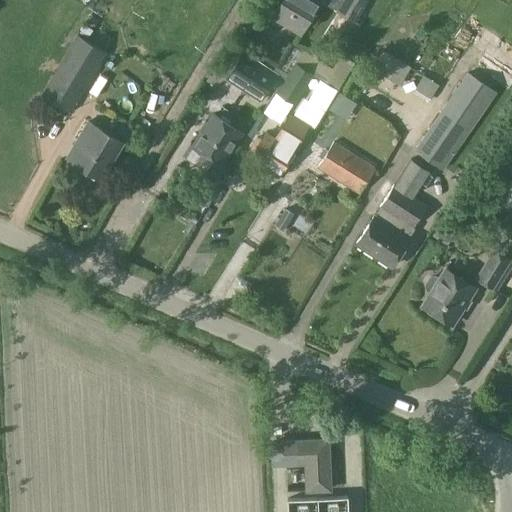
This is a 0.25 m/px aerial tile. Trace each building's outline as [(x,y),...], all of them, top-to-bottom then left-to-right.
[(300,34),(320,2),(316,0),(282,0),(278,7),(273,3),(267,14),(300,34)] [(366,0),(343,0),(337,10),(355,20),(366,0)] [(72,111),(108,52),(78,34),(42,92),(72,111)] [(268,86),(277,73),(272,69),(242,50),(226,75),(261,98),(268,86)] [(399,84),(409,67),(383,50),(372,67),(399,84)] [(507,88),(511,80),(511,71),(484,53),(475,66),(507,88)] [(153,55),(149,64),(172,74),(176,64),(153,55)] [(311,72),(294,62),(278,91),(295,101),(311,72)] [(277,73),(268,86),(276,91),(286,74),(274,66),(272,69),(277,73)] [(159,104),(173,78),(157,69),(143,95),(159,104)] [(443,163),(495,89),(470,71),(418,146),(443,163)] [(406,91),(423,102),(434,86),(417,74),(406,91)] [(193,148),(186,158),(206,171),(190,196),(197,200),(208,206),(212,199),(217,190),(227,171),(229,167),(224,164),(245,132),(213,113),(190,146),(193,148)] [(267,131),(250,158),(262,166),(258,172),(259,176),(269,182),(273,182),(277,176),(279,177),(296,150),(295,150),(311,125),(293,114),(278,138),(267,131)] [(102,178),(124,139),(91,120),(69,159),(102,178)] [(360,194),(376,167),(334,141),(316,130),(299,156),(316,167),(360,194)] [(395,183),(382,202),(399,214),(411,194),(429,168),(412,157),(395,183)] [(511,181),(502,197),(511,203),(511,181)] [(374,219),(358,244),(393,267),(409,241),(408,240),(415,228),(414,227),(428,205),(411,194),(399,214),(382,202),(372,217),(374,219)] [(509,246),(511,242),(511,205),(491,231),(509,246)] [(283,229),(294,212),(286,207),(275,224),(283,229)] [(161,267),(166,252),(125,237),(118,258),(126,260),(128,255),(161,267)] [(276,247),(262,255),(269,267),(283,258),(276,247)] [(492,288),(509,260),(495,251),(477,278),(492,288)] [(446,268),(422,306),(452,325),(476,287),(446,268)] [(286,441),(275,442),(276,466),(287,465),(305,465),(306,489),(331,488),(329,439),(286,441)]
